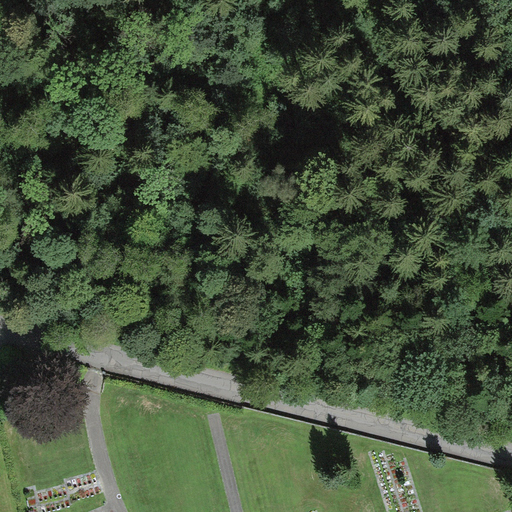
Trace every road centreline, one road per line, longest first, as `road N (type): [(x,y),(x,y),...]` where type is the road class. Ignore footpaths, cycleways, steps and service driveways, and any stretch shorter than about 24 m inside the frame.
road 1 (residential): [(0,332),(511,458)]
road 2 (unknown): [(96,355),(101,470),(119,511)]
